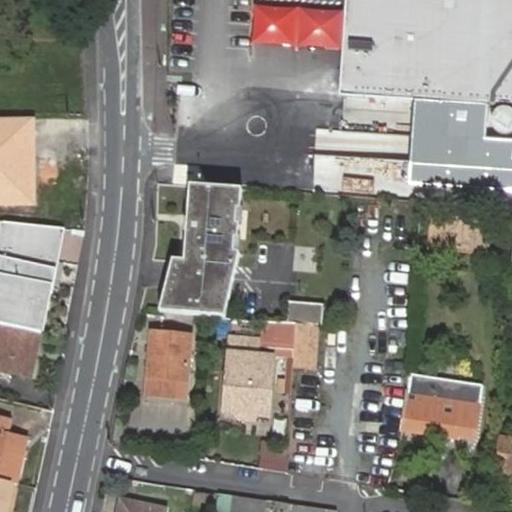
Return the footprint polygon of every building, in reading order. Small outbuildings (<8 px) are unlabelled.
[(511,0),(343,0),(337,98),(511,110),(511,0)] [(36,119),(0,119),(0,206),(36,206),(36,119)] [(242,192),(190,188),(186,264),(174,264),(161,315),(226,320),(242,256),(240,255),(242,192)] [(490,220),(433,216),(431,247),(488,250),(490,220)] [(64,229),(1,222),(0,225),(0,323),(43,332),(53,285),(64,229)] [(288,322),(321,325),(323,306),(290,303),(288,322)] [(43,332),(0,323),(0,372),(33,379),(43,332)] [(278,351),(295,351),(297,325),(280,324),(278,351)] [(321,327),(297,325),(294,368),(318,369),(321,327)] [(154,335),(146,398),(186,402),(192,340),(154,335)] [(274,356),(232,352),(226,410),(237,411),(242,417),(253,418),(259,414),(269,415),(274,356)] [(411,373),(408,395),(403,432),(456,442),(457,437),(477,440),(483,402),(482,402),(484,385),(413,373),(411,373)] [(0,480),(19,485),(23,463),(20,463),(24,440),(8,436),(11,424),(0,421),(0,480)] [(510,477),(510,442),(501,441),(496,475),(510,477)] [(285,472),(287,454),(264,453),(263,470),(285,472)] [(0,511),(12,511),(19,485),(0,480),(0,511)] [(220,496),(218,511),(232,511),(234,499),(220,496)] [(167,511),(169,507),(122,497),(118,511),(167,511)] [(234,499),(232,511),(245,511),(247,500),(234,499)] [(261,511),(263,503),(247,500),(245,511),(261,511)] [(276,511),(278,505),(263,503),(261,511),(276,511)]
